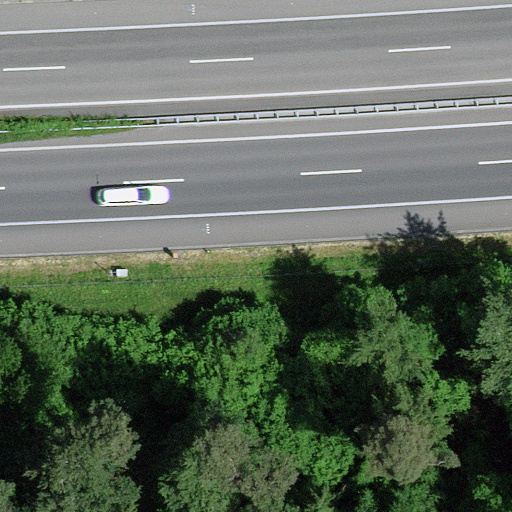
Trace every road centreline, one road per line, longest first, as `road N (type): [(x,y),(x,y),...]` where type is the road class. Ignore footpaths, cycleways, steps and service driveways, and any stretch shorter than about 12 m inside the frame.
road 1 (motorway): [(511,42),(0,70)]
road 2 (motorway): [(0,188),(511,160)]
